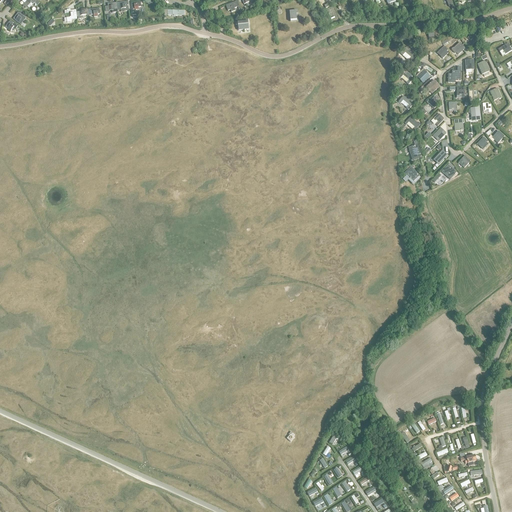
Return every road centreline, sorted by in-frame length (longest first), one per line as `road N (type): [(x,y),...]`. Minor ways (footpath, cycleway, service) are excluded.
road 1 (unclassified): [(0,46),(170,25),(277,56),(349,26),(468,21),(511,8)]
road 2 (unclassified): [(219,511),(0,411)]
road 3 (unclassified): [(495,511),(485,399),(511,323)]
